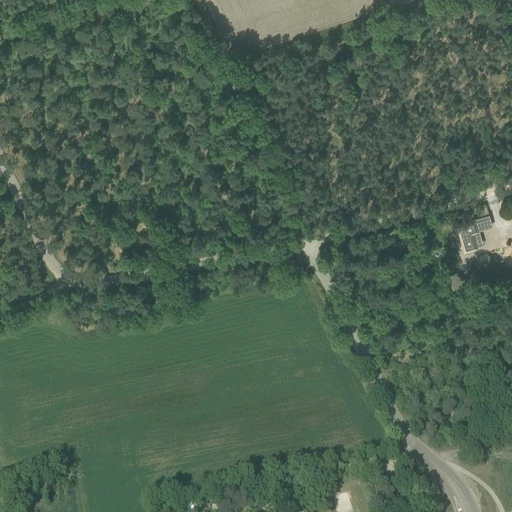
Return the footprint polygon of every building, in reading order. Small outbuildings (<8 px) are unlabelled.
[(489,214),(455,224),(463,251),(476,247),(472,233),(477,231),(476,228),(492,224),(489,214)] [(263,482),(264,488),(280,485),(279,479),(263,482)] [(263,482),(250,485),(252,497),(266,495),(264,488),(263,482)] [(280,501),(282,505),(301,501),(300,497),(280,501)] [(303,511),(301,501),(282,505),(282,511),(303,511)]
